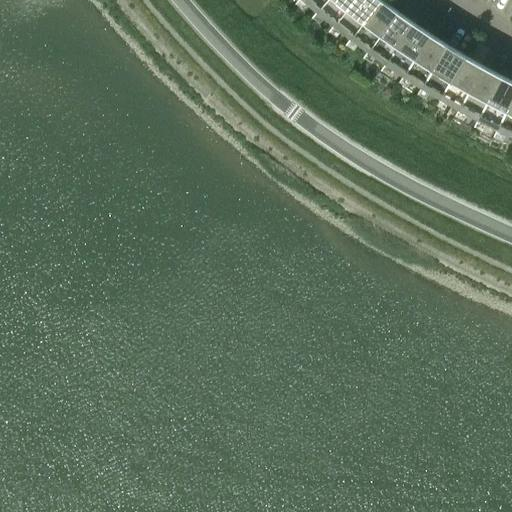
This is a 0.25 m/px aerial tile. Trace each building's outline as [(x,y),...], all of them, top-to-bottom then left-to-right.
[(336,21),(352,0),(325,0),(319,7),(336,21)] [(353,34),(378,0),(352,0),(336,21),(353,34)] [(370,47),(398,7),(389,0),(378,0),(353,34),(370,47)] [(387,59),(415,19),(398,7),(370,47),(387,59)] [(405,71),(432,30),(415,19),(387,59),(405,71)] [(423,83),(449,41),(432,30),(405,71),(423,83)] [(442,94),(466,51),(449,41),(423,83),(442,94)] [(460,104),(484,61),(466,51),(442,94),(460,104)] [(480,115),(502,71),(484,61),(460,104),(480,115)] [(499,125),(511,96),(511,76),(502,71),(480,115),(499,125)] [(511,130),(511,96),(499,125),(511,130)]
